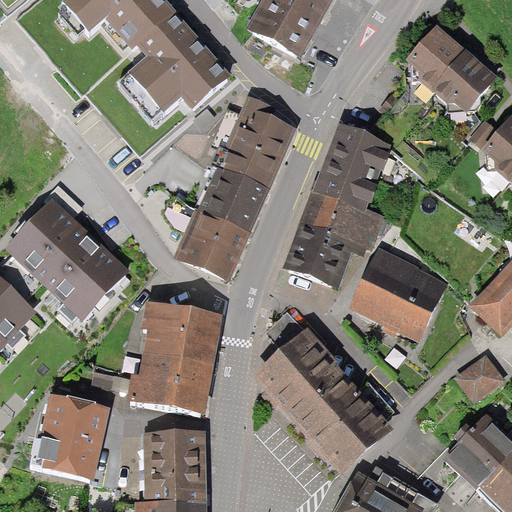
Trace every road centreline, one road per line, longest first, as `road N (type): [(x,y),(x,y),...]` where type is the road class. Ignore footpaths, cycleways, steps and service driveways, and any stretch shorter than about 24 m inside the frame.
road 1 (residential): [(0,55),(171,272),(200,295),(242,305)]
road 2 (residential): [(242,305),(314,121)]
road 3 (residential): [(314,121),(234,57),(192,0)]
road 4 (residential): [(225,476),(242,305)]
road 5 (residential): [(314,121),(402,0)]
